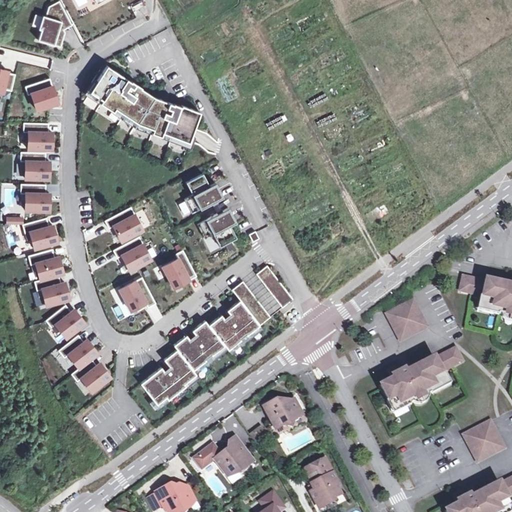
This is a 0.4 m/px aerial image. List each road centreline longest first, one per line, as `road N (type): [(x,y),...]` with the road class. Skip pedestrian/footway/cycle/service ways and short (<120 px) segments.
road 1 (residential): [(122,343),(98,326),(79,256),(69,110),(71,78),(83,61),(154,24),(142,0)]
road 2 (residential): [(317,335),(75,511)]
road 3 (residential): [(317,335),(274,248),(144,337),(122,343)]
road 4 (residential): [(511,191),(317,335)]
road 5 (residential): [(317,335),(406,511)]
